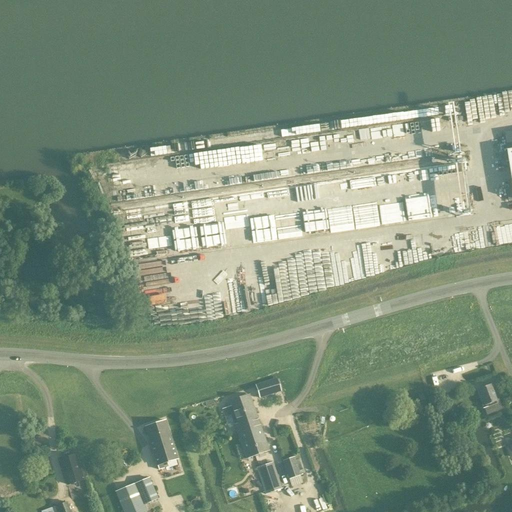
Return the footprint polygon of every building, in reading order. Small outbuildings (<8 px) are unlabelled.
[(276,378),(255,385),(259,399),(280,392),(276,378)] [(485,405),(486,407),(484,408),(486,415),(503,409),(499,398),(496,399),(490,384),(478,388),(485,405)] [(249,395),(227,403),(237,433),(249,429),(246,421),(257,418),(249,395)] [(249,429),(237,433),(246,459),(269,451),(257,418),(246,421),(249,429)] [(165,421),(145,427),(152,449),(171,443),(165,421)] [(171,443),(152,449),(157,465),(159,470),(164,468),(163,464),(176,459),(177,459),(171,443)] [(60,460),(67,485),(83,480),(76,455),(60,460)] [(283,462),(289,479),(300,476),(294,458),(283,462)] [(266,494),(281,489),(272,463),(257,468),(266,494)] [(116,492),(124,511),(145,511),(143,505),(157,499),(149,478),(116,492)] [(70,511),(67,502),(53,508),(54,511),(70,511)]
